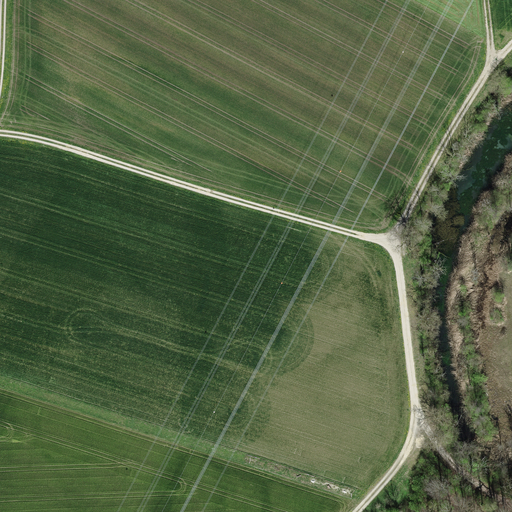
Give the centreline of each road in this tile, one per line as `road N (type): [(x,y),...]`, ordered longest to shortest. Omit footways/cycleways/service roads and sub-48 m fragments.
road 1 (track): [(0,132),(394,247)]
road 2 (track): [(394,247),(501,56)]
road 3 (track): [(394,247),(414,400)]
road 4 (track): [(414,400),(448,459),(511,504)]
road 5 (track): [(414,400),(414,436),(356,511)]
